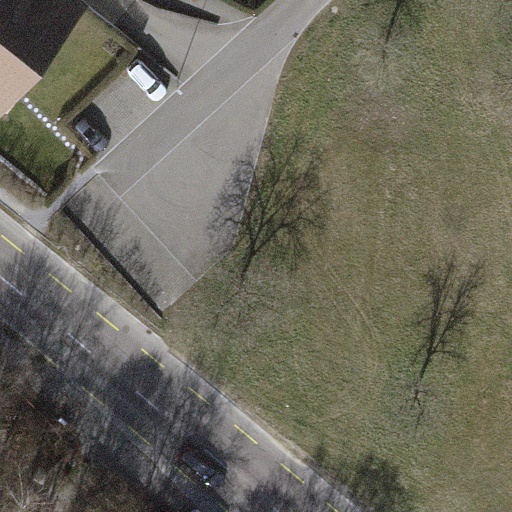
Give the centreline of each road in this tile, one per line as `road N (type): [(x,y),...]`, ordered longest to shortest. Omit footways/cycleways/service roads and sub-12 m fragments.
road 1 (secondary): [(281,511),(0,275)]
road 2 (residential): [(105,166),(302,0)]
